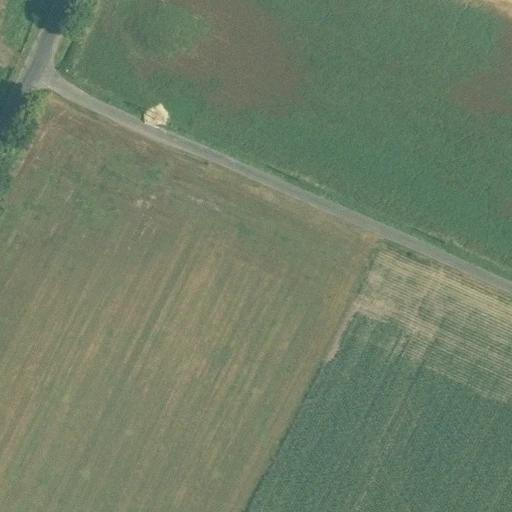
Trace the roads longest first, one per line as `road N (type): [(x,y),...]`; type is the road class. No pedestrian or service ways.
road 1 (track): [(33,73),(511,287)]
road 2 (unclassified): [(66,0),(0,136)]
